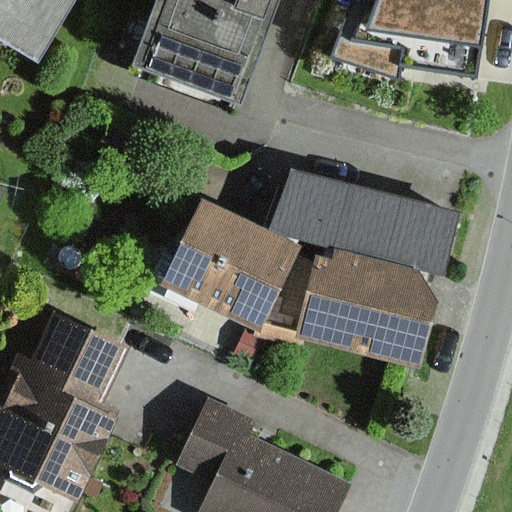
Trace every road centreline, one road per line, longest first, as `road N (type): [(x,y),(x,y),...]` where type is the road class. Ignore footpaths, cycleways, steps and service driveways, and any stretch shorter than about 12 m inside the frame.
road 1 (unknown): [(120,85),(324,133),(511,159)]
road 2 (residential): [(511,277),(488,402),(442,511)]
